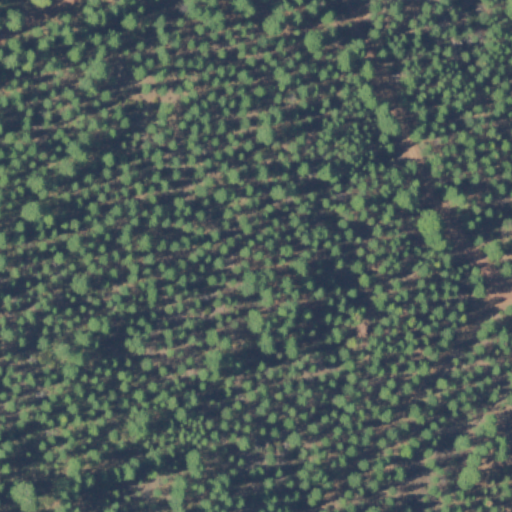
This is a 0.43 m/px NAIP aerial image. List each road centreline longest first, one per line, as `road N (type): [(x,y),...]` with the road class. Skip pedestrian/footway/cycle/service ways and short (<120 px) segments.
road 1 (track): [(60,0),(352,14),(436,216),(511,287)]
road 2 (track): [(508,284),(314,511)]
